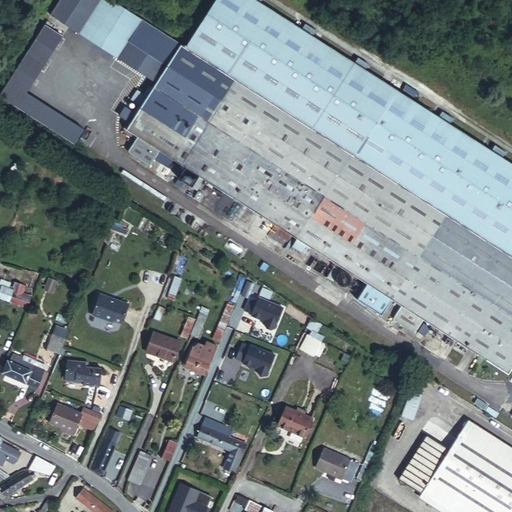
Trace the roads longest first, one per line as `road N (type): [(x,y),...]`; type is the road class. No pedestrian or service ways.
road 1 (unknown): [(511,394),(129,165),(106,123),(119,65)]
road 2 (unknown): [(157,511),(247,286)]
road 3 (unknown): [(439,511),(394,475),(436,395),(457,397),(511,431)]
road 4 (residential): [(81,473),(152,287)]
road 5 (unknown): [(238,482),(307,353)]
